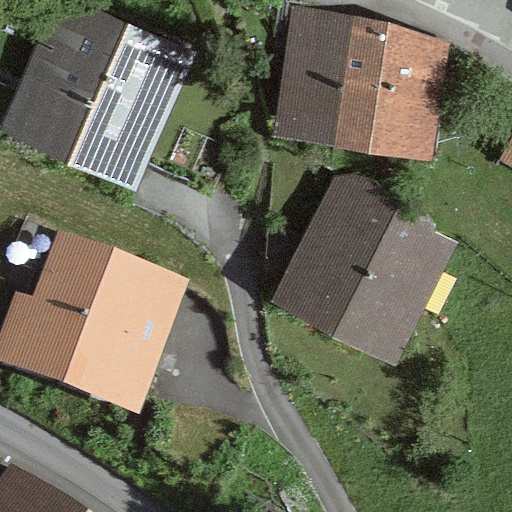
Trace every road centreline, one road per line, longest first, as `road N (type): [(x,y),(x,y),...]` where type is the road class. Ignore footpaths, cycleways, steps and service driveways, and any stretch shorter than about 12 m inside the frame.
road 1 (residential): [(341,511),(257,364),(242,252),(204,207),(143,182)]
road 2 (residential): [(125,511),(0,433)]
road 3 (residential): [(384,0),(511,65)]
